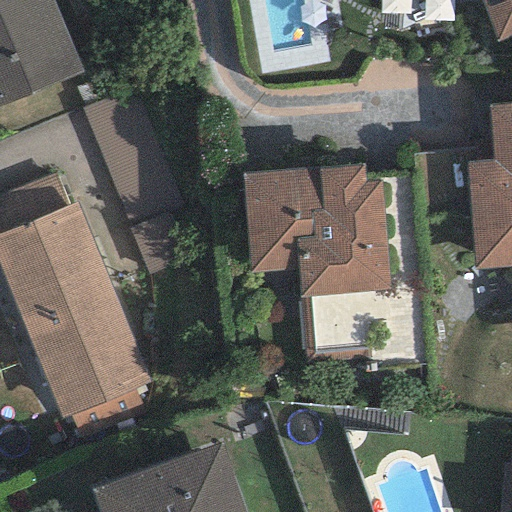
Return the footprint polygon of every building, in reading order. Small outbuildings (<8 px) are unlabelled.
[(0,0),(0,107),(83,73),(52,0),(0,0)] [(511,0),(479,0),(494,44),(511,36),(511,0)] [(133,88),(81,109),(149,274),(201,252),(133,88)] [(491,160),(466,162),(473,270),(511,266),(511,104),(487,107),(491,160)] [(388,291),(380,182),(364,183),(362,164),(241,173),(248,274),(296,270),(298,298),(388,291)] [(0,195),(0,234),(68,207),(55,173),(0,195)] [(0,269),(25,330),(111,294),(75,204),(68,207),(0,234),(0,269)] [(111,294),(25,330),(62,420),(69,417),(78,439),(143,413),(133,391),(149,384),(111,294)] [(242,511),(218,443),(88,489),(96,511),(242,511)]
